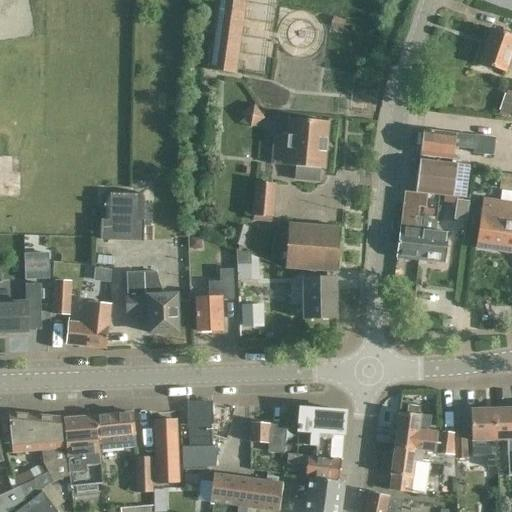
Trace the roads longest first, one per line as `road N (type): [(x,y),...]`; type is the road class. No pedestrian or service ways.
road 1 (residential): [(369,370),(396,115),(427,0)]
road 2 (tertiary): [(0,382),(369,370)]
road 3 (tertiary): [(511,358),(369,370)]
road 4 (residential): [(349,511),(369,370)]
